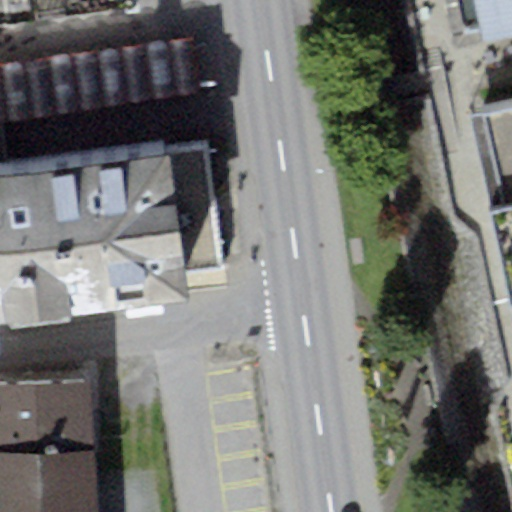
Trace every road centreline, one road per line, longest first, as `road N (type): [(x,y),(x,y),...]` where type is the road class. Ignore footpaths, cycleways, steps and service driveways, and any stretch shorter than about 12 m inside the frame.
road 1 (primary): [(304,307),(261,0)]
road 2 (residential): [(304,307),(0,349)]
road 3 (primary): [(332,511),(304,307)]
